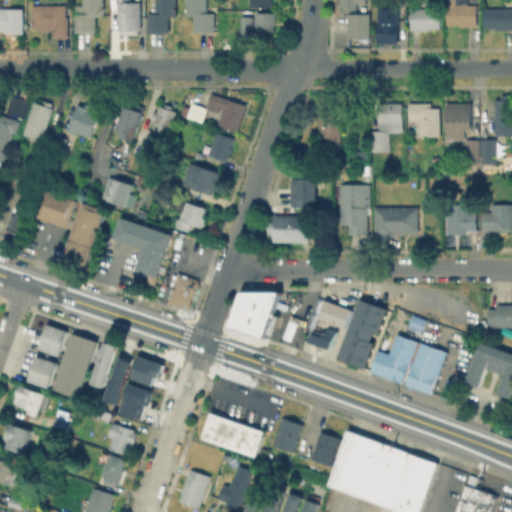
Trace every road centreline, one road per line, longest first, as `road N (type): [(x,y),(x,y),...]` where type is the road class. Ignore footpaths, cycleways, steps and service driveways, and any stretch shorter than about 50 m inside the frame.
road 1 (secondary): [(511,455),(0,274)]
road 2 (residential): [(511,67),(0,68)]
road 3 (residential): [(228,267),(309,34),(311,0)]
road 4 (residential): [(142,511),(202,344)]
road 5 (residential): [(509,269),(364,270)]
road 6 (residential): [(364,270),(228,267)]
